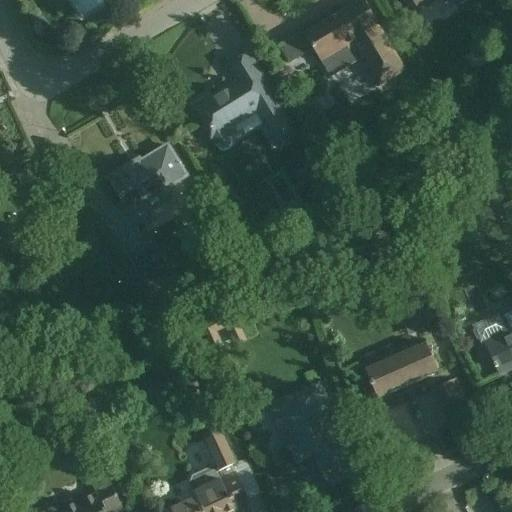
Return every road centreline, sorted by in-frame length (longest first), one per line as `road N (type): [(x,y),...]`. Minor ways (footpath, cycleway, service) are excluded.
road 1 (residential): [(191,0),(54,82),(33,78),(0,16)]
road 2 (residential): [(371,511),(511,446)]
